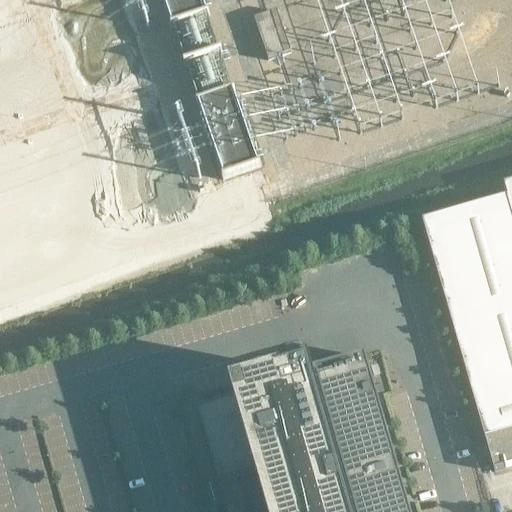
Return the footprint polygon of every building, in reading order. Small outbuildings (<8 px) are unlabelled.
[(161,0),(172,31),(210,18),(203,0),(161,0)] [(254,21),(268,62),(291,54),(277,13),(254,21)] [(197,106),(224,184),(262,171),(235,93),(197,106)] [(507,200),(423,224),(435,267),(436,268),(487,446),(495,473),(511,468),(511,183),(503,187),(507,200)] [(410,511),(392,448),(375,391),(318,407),(309,374),(197,407),(219,483),(213,484),(212,482),(209,483),(217,511),(220,511),(220,509),(226,507),(227,511),(410,511)]
